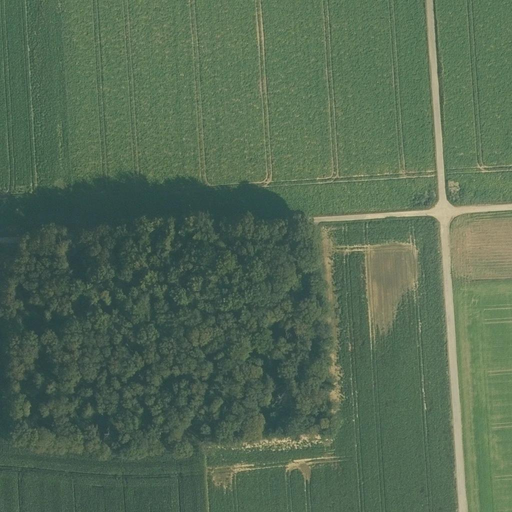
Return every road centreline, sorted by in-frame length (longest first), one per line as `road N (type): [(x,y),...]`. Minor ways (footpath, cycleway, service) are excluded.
road 1 (track): [(0,240),(442,212)]
road 2 (track): [(463,511),(442,212)]
road 3 (track): [(442,212),(428,0)]
